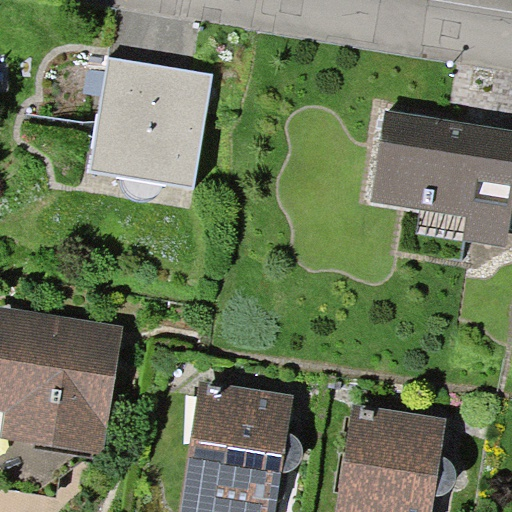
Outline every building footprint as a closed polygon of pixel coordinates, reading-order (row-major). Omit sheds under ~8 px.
[(189,194),(202,113),(187,110),(187,113),(166,109),(164,99),(158,94),(149,92),(141,95),(137,92),(141,69),(104,63),(85,177),(189,194)] [(511,196),(511,139),(381,118),(368,199),(427,209),(429,196),(466,201),(461,230),(503,237),(509,196),(511,196)] [(103,419),(110,374),(105,373),(82,343),(51,338),(42,326),(6,320),(0,352),(0,409),(8,411),(37,451),(57,454),(103,419)] [(197,399),(212,402),(195,511),(266,511),(273,471),(281,472),(287,470),(291,466),(295,459),(294,453),(291,446),(287,442),(279,440),(283,409),(215,399),(216,393),(205,391),(204,397),(198,396),(197,399)] [(350,423),(365,425),(351,511),(423,511),(427,495),(434,495),(440,493),(445,489),(448,483),(448,476),(444,470),(438,465),(432,464),(437,433),(368,422),(369,416),(358,414),(357,420),(351,420),(350,423)]
